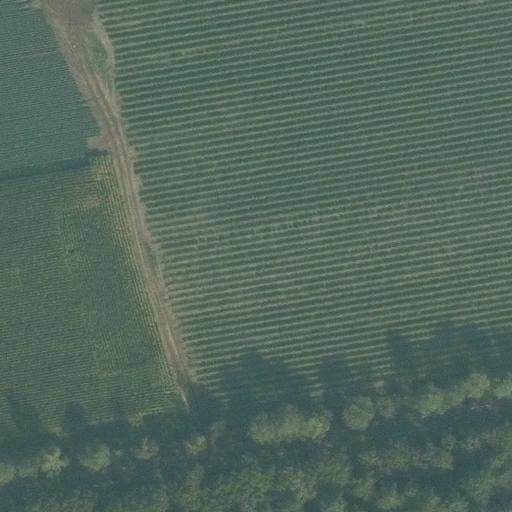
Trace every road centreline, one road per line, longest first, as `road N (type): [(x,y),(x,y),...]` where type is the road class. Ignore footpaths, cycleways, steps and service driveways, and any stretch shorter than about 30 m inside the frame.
road 1 (unclassified): [(0,497),(511,408)]
road 2 (track): [(206,461),(85,57),(52,0)]
